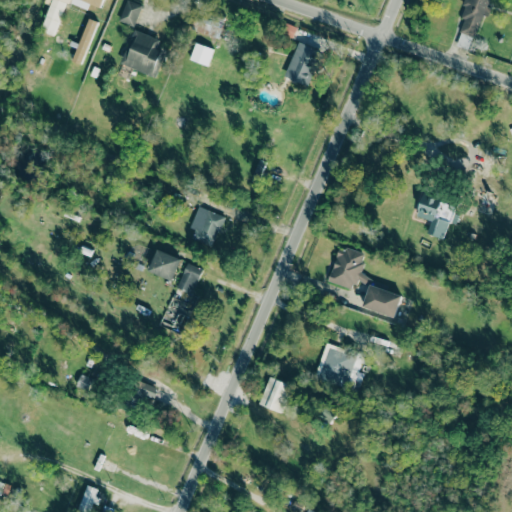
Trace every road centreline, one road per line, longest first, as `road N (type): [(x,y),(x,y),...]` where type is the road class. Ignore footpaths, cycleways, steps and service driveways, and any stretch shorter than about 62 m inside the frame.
road 1 (residential): [(179,511),(401,0)]
road 2 (residential): [(511,80),(285,0)]
